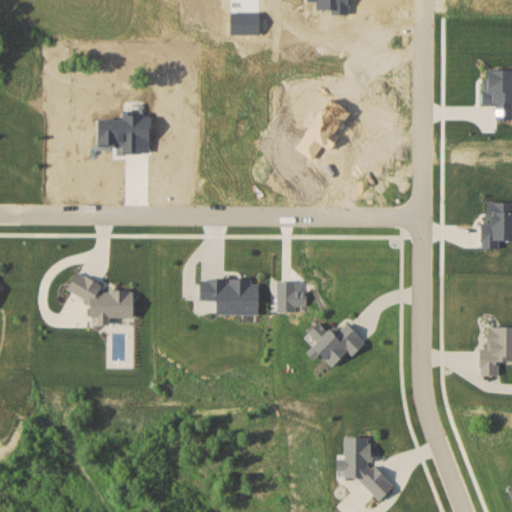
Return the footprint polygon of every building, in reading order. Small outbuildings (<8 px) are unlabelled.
[(305,0),(305,1),(348,16),(347,0),(305,0)] [(511,67),(482,67),(480,107),(497,120),(511,121),(511,67)] [(327,94),(292,147),(313,162),(351,110),(327,94)] [(97,118),(94,144),(151,153),(149,116),(97,118)] [(511,202),(488,202),(481,249),(498,251),(511,241),(511,202)] [(78,272),(67,288),(89,300),(88,320),(137,319),(131,292),(102,288),(78,272)] [(195,277),(223,278),(223,281),(225,281),(225,277),(247,277),(247,282),(254,282),(254,313),(212,313),(213,299),(195,298),(195,277)] [(297,280),(297,293),(292,293),(292,311),(273,311),(274,280),(297,280)] [(361,341),(348,354),(343,349),(328,364),(316,353),(310,359),(301,351),(312,340),(303,331),(315,320),(323,329),(325,327),(331,332),(341,322),(361,341)] [(495,374),(476,374),(476,347),(484,347),(484,325),(511,325),(511,360),(495,360),(495,374)] [(390,485),(375,499),(353,476),(340,476),(340,469),(332,469),(332,456),(340,456),(341,435),(364,436),(364,442),(367,442),(367,454),(369,454),(369,460),(364,460),(364,465),(367,467),(370,464),(390,485)]
